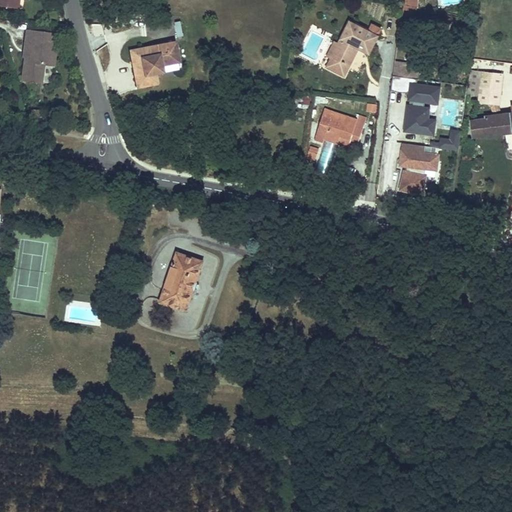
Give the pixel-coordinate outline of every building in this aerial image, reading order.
[(0,0),(0,5),(17,9),(19,0),(0,0)] [(401,9),(401,6),(386,4),(385,11),(400,13),(401,9)] [(181,23),(173,25),(176,37),(184,35),(181,23)] [(366,33),(350,24),(338,44),(330,59),(327,66),(342,75),(355,52),(352,50),(354,45),(367,53),(375,38),(378,32),(369,27),(366,33)] [(24,48),(27,31),(23,30),(18,58),(23,58),(25,58),(27,49),(24,48)] [(50,43),(52,35),(27,31),(24,48),(27,49),(25,58),(23,58),(20,77),(37,80),(40,62),(49,63),(52,43),(50,43)] [(179,63),(174,36),(131,47),(139,91),(158,87),(155,76),(154,68),(179,63)] [(330,59),(338,44),(334,42),(326,57),(330,59)] [(415,77),(417,63),(411,62),(405,63),(399,61),(393,60),(391,73),(415,77)] [(155,76),(181,71),(179,63),(154,68),(155,76)] [(503,75),(471,71),(467,102),(488,105),(496,106),(499,106),(503,75)] [(435,101),(437,86),(414,83),(415,77),(391,73),(389,88),(408,91),(407,97),(411,98),(410,105),(406,104),(402,128),(430,133),(432,119),(424,118),(426,107),(421,106),(422,99),(435,101)] [(496,106),(488,105),(492,117),(498,116),(496,106)] [(348,117),(326,109),(316,137),(315,141),(321,143),(323,139),(329,141),(333,132),(342,136),(341,139),(339,143),(346,145),(347,141),(356,143),(365,118),(358,116),(357,119),(348,117)] [(492,117),(484,117),(485,121),(470,122),(472,138),(511,134),(511,114),(498,116),(492,117)] [(458,151),(461,131),(451,130),(450,139),(441,138),(441,142),(433,141),(432,146),(440,147),(440,149),(458,151)] [(341,139),(342,136),(333,132),(329,141),(339,145),(339,143),(341,139)] [(433,168),(435,154),(419,151),(420,144),(400,141),(396,163),(403,164),(403,169),(401,169),(398,188),(420,191),(422,172),(421,172),(421,167),(433,168)] [(318,150),(311,147),(307,157),(314,160),(318,150)] [(203,261),(178,253),(162,302),(186,310),(193,289),(197,291),(200,282),(196,281),(203,261)]
